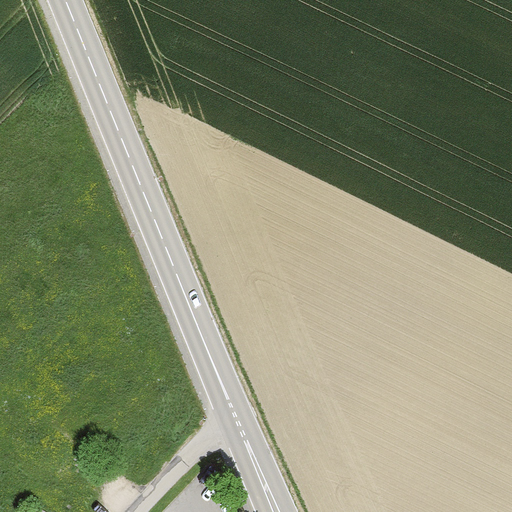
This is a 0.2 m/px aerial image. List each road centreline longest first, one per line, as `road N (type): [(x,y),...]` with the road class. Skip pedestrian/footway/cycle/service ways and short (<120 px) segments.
road 1 (tertiary): [(66,0),(277,511)]
road 2 (track): [(141,511),(233,409)]
